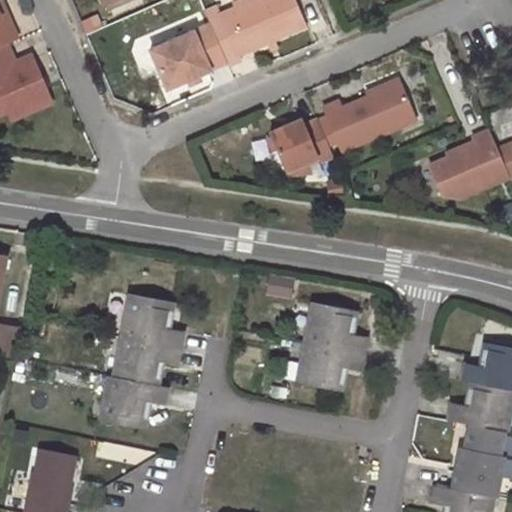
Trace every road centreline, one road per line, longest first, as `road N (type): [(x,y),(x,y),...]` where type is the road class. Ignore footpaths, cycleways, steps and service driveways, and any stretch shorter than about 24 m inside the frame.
road 1 (residential): [(123,155),(468,0)]
road 2 (residential): [(111,220),(430,269)]
road 3 (residential): [(211,407),(396,440)]
road 4 (residential): [(123,155),(102,131),(46,0)]
road 5 (residential): [(396,440),(430,269)]
road 6 (residential): [(150,511),(179,500),(211,407)]
